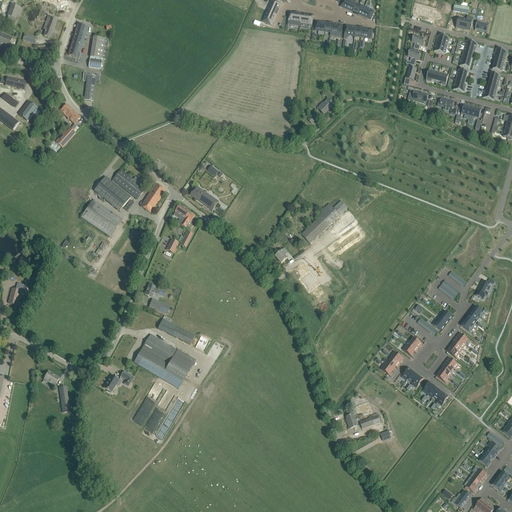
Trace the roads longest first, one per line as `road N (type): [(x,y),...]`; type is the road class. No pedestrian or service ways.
road 1 (unclassified): [(393,511),(335,439),(275,288),(173,192)]
road 2 (unclassified): [(0,328),(71,367),(102,357),(173,192)]
road 3 (unclassified): [(173,192),(66,96),(57,68)]
road 4 (residential): [(511,230),(464,291),(462,312),(420,370)]
